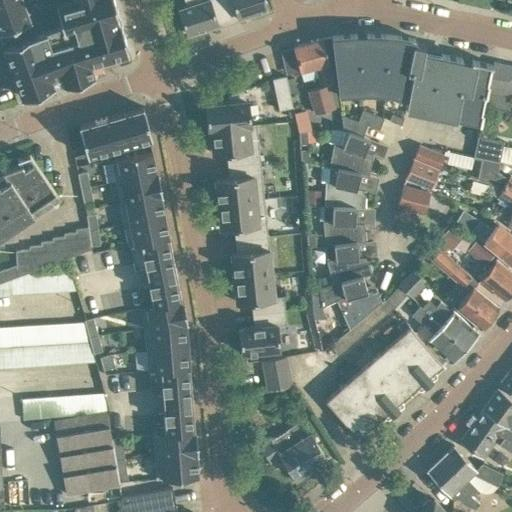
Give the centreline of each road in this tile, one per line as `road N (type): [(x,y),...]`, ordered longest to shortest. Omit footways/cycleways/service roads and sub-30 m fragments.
road 1 (residential): [(232,511),(218,476),(206,312),(159,74)]
road 2 (residential): [(406,267),(381,243),(387,180),(417,105),(437,20)]
road 3 (residential): [(333,511),(467,390),(511,332)]
road 4 (residential): [(0,132),(159,74)]
road 5 (residential): [(290,21),(159,74)]
